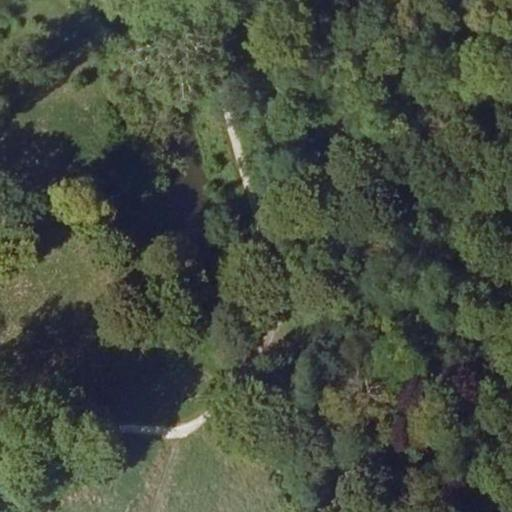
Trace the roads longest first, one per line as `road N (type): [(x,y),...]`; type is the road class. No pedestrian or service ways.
road 1 (track): [(264,348),(282,327),(208,0)]
road 2 (track): [(0,444),(222,396),(264,348)]
road 3 (track): [(338,511),(282,327)]
